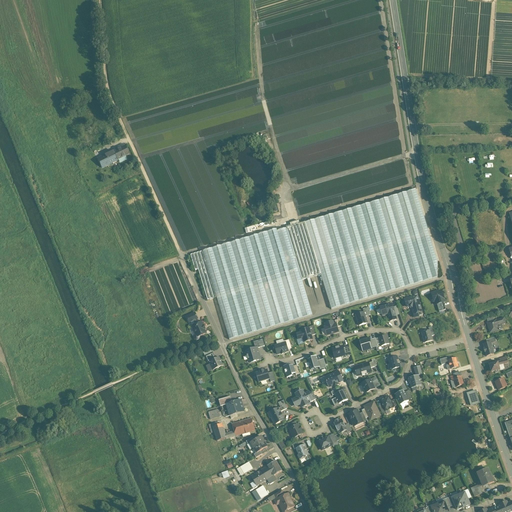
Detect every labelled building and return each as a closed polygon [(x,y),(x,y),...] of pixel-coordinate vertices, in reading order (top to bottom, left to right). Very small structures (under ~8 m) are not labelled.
[(385,50),(335,62),(339,77),(351,74),(354,73),(353,68),(388,59),(385,50)] [(266,98),(273,96),(273,98),(283,95),(282,91),(285,90),(284,87),(264,92),(266,98)] [(125,146),(113,152),(117,161),(129,155),(125,146)] [(113,152),(97,160),(102,169),(117,161),(113,152)] [(416,190),(286,228),(286,227),(191,255),(195,271),(198,270),(208,300),(217,298),(229,340),(312,315),(302,280),(321,275),(331,309),(438,278),(438,262),(416,190)] [(261,224),(245,228),(246,232),(262,228),(261,224)] [(445,302),(441,291),(432,294),(436,305),(445,302)] [(417,296),(405,300),(407,307),(410,306),(412,307),(414,314),(415,317),(423,315),(417,296)] [(392,304),(380,307),(382,316),(388,315),(390,322),(397,320),(392,304)] [(195,313),(186,317),(189,323),(191,323),(196,320),(198,319),(195,313)] [(359,326),(367,324),(365,317),(364,313),(356,315),(359,326)] [(336,324),(337,328),(343,326),(340,317),(337,318),(338,320),(335,321),(336,324)] [(488,323),(487,323),(490,333),(503,330),(502,325),(506,324),(504,318),(496,321),(496,320),(494,321),(488,323)] [(197,322),(196,320),(191,323),(193,327),(192,327),(196,336),(195,336),(194,338),(195,340),(197,341),(199,340),(200,337),(206,334),(205,330),(206,330),(204,326),(203,326),(202,323),(201,323),(200,321),(197,322)] [(325,327),(327,336),(339,332),(337,328),(336,324),(325,327)] [(309,329),(301,331),(301,333),(297,334),(298,340),(303,338),(304,343),(313,340),(311,336),(309,329)] [(431,337),(430,331),(429,331),(422,333),(425,343),(432,341),(431,337)] [(387,336),(379,338),(381,347),(389,344),(387,336)] [(370,338),(360,341),(363,352),(372,349),(370,344),(371,344),(370,340),(370,338)] [(263,340),(254,342),(256,349),(257,348),(257,349),(265,346),(263,340)] [(487,343),(483,345),(484,349),(485,353),(487,357),(494,355),(491,344),(491,342),(487,343)] [(275,346),(278,355),(281,354),(285,354),(285,353),(288,352),(288,350),(286,343),(275,346)] [(332,350),(335,359),(345,356),(346,356),(343,348),(343,346),(339,347),(335,348),(336,349),(332,350)] [(349,347),(343,348),(346,356),(345,356),(346,357),(352,355),(349,347)] [(256,349),(246,352),(250,363),(261,360),(257,349),(257,348),(256,349)] [(210,363),(210,362),(216,359),(213,353),(205,357),(208,364),(210,363)] [(317,356),(311,358),(312,359),(308,360),(311,370),(315,369),(320,368),(318,361),(317,356)] [(392,359),(388,360),(390,365),(388,365),(390,371),(400,368),(399,364),(400,364),(399,361),(398,361),(397,357),(392,359)] [(500,362),(489,365),(492,373),(495,372),(498,372),(498,371),(503,370),(502,365),(508,363),(507,357),(500,359),(500,362)] [(216,359),(210,362),(210,363),(214,371),(224,366),(220,358),(216,359)] [(456,358),(450,360),(449,358),(443,359),(445,364),(446,363),(447,367),(448,370),(451,370),(458,367),(456,358)] [(324,359),(318,361),(320,368),(320,370),(326,368),(324,359)] [(369,363),(355,368),(357,376),(362,375),(362,376),(367,375),(367,373),(371,372),(369,363)] [(293,365),(290,366),(289,365),(284,367),(285,370),(283,371),(284,374),(286,374),(287,378),(293,376),(292,374),(295,373),(296,373),(294,366),(293,365)] [(420,367),(414,368),(416,377),(419,376),(422,375),(420,367)] [(264,370),(260,372),(256,373),(259,383),(270,380),(270,379),(269,374),(267,370),(264,371),(264,370)] [(339,381),(336,374),(325,379),(329,388),(333,386),(334,387),(338,384),(338,383),(339,382),(339,381)] [(416,377),(409,378),(409,380),(408,380),(409,384),(410,384),(412,389),(416,388),(417,388),(422,386),(419,376),(416,377)] [(461,377),(455,378),(454,376),(451,377),(452,381),(454,381),(456,388),(464,386),(461,377)] [(370,380),(362,384),(366,393),(375,389),(372,383),(377,380),(376,378),(370,380)] [(504,379),(495,383),(499,391),(507,387),(504,379)] [(377,380),(372,383),(375,389),(380,386),(377,380)] [(469,407),(479,404),(475,390),(465,394),(469,407)] [(309,392),(303,394),(302,391),(296,394),(298,397),(297,398),(297,399),(293,401),(296,406),(300,404),(302,408),(310,404),(308,402),(309,401),(306,395),(309,393),(309,392)] [(317,400),(313,391),(309,393),(306,395),(309,401),(310,403),(317,400)] [(340,392),(335,395),(337,398),(336,399),(336,398),(332,400),(335,407),(348,400),(343,391),(340,392)] [(403,391),(395,395),(401,406),(409,402),(408,401),(407,398),(405,393),(403,391)] [(231,397),(219,401),(221,407),(227,405),(232,403),(231,397)] [(389,397),(380,401),(382,405),(385,412),(394,407),(392,402),(389,397)] [(232,403),(227,405),(230,416),(244,412),(241,401),(232,403)] [(281,408),(282,411),(288,409),(284,401),(278,403),(281,408)] [(374,403),(365,407),(366,409),(370,417),(373,416),(374,419),(380,416),(374,403)] [(272,417),(275,425),(284,420),(280,413),(278,409),(268,414),(270,418),(272,417)] [(218,410),(209,413),(211,420),(220,417),(218,410)] [(358,411),(349,415),(354,426),(355,426),(363,423),(362,421),(359,414),(358,411)] [(252,419),(243,421),(246,433),(242,434),(243,437),(251,435),(250,433),(255,431),(252,419)] [(342,420),(339,421),(339,420),(338,420),(338,421),(336,422),(336,421),(335,422),(336,423),(334,424),(338,431),(337,431),(338,432),(340,430),(342,433),(342,434),(342,433),(346,431),(347,431),(345,428),(346,428),(346,427),(346,428),(345,426),(342,420)] [(243,421),(232,425),(234,432),(236,436),(242,434),(246,433),(243,421)] [(218,425),(213,427),(217,441),(227,439),(226,434),(222,424),(218,425)] [(297,426),(290,429),(290,430),(294,438),(303,434),(302,431),(301,427),(300,428),(299,425),(297,426)] [(254,441),(251,443),(254,448),(264,442),(261,437),(254,441)] [(324,438),(320,439),(321,441),(318,442),(322,451),(333,445),(332,445),(332,443),(329,437),(325,439),(324,438)] [(264,442),(254,448),(257,453),(257,454),(260,452),(268,447),(264,442)] [(305,445),(300,447),(301,447),(300,448),(296,449),(296,450),(299,455),(297,456),(300,460),(304,458),(305,457),(309,455),(306,448),(307,448),(305,445)] [(276,461),(261,470),(261,471),(262,472),(267,480),(282,471),(276,462),(276,461)] [(249,463),(241,468),(245,474),(253,469),(249,463)] [(488,469),(479,473),(482,479),(480,480),(483,487),(494,482),(488,469)] [(261,471),(251,477),(257,486),(267,480),(262,472),(261,471)] [(263,486),(256,490),(262,499),(268,495),(263,486)] [(480,488),(475,490),(474,488),(471,489),(475,497),(482,494),(480,488)] [(282,491),(274,495),(276,499),(277,500),(279,498),(285,496),(282,491)] [(459,496),(464,507),(466,506),(466,507),(470,505),(468,500),(467,499),(465,493),(464,493),(459,496)] [(285,496),(279,498),(277,500),(276,500),(275,502),(276,504),(278,505),(280,504),(281,505),(281,506),(283,510),(283,511),(284,511),(283,511),(284,511),(288,510),(295,507),(289,494),(285,496)] [(453,498),(452,498),(455,504),(456,506),(455,506),(457,511),(461,509),(461,508),(464,507),(459,496),(453,498)] [(444,502),(443,501),(443,499),(437,502),(438,505),(441,511),(448,511),(447,509),(446,508),(444,502)] [(508,504),(507,502),(503,503),(506,511),(508,511),(511,510),(511,505),(511,503),(508,504)] [(506,511),(503,503),(500,505),(501,507),(497,509),(498,511),(506,511)]
